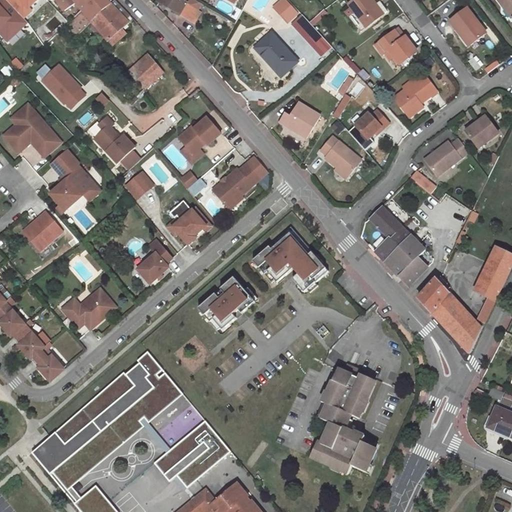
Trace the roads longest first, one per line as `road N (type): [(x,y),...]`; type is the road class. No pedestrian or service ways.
road 1 (residential): [(0,362),(24,389),(53,388),(295,179)]
road 2 (unclassified): [(295,179),(130,0)]
road 3 (residential): [(338,231),(393,177),(410,141),(472,93)]
road 4 (unclassified): [(448,384),(435,342),(338,231)]
road 5 (tertiary): [(448,384),(480,354),(511,284)]
